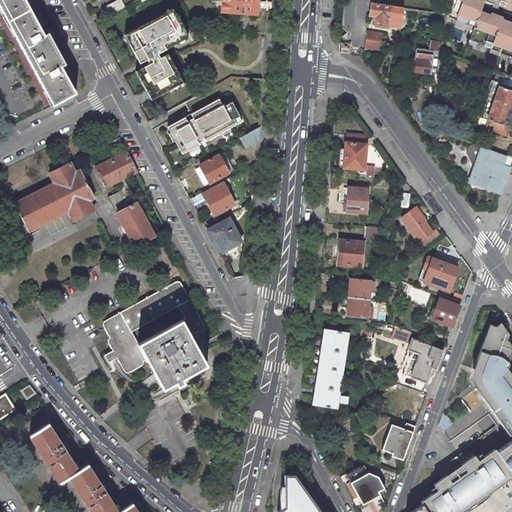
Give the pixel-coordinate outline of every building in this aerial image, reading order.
[(0,0),(0,8),(3,7),(10,20),(30,9),(24,0),(0,0)] [(118,0),(105,7),(109,15),(125,6),(121,0),(118,0)] [(257,0),(222,0),(221,12),(257,15),(257,0)] [(481,13),(484,2),(485,1),(482,0),(452,0),(450,5),(449,18),(475,27),(481,13)] [(391,11),(391,7),(371,4),(369,15),(377,16),(376,26),(387,27),(388,18),(390,18),(391,11)] [(44,35),(30,9),(10,20),(18,33),(15,35),(45,92),(48,90),(56,104),(75,93),(61,66),(65,64),(48,33),(44,35)] [(186,34),(173,9),(159,16),(161,20),(155,23),(153,20),(128,33),(133,42),(129,44),(142,68),(139,69),(143,76),(139,78),(151,100),(180,84),(169,65),(173,63),(168,54),(160,58),(158,54),(176,44),(174,40),(186,34)] [(493,22),(489,20),(490,17),(481,13),(475,27),(469,44),(476,47),(478,43),(485,45),(484,47),(491,50),(490,53),(499,56),(511,24),(503,21),(504,19),(495,16),(493,22)] [(511,24),(499,56),(508,59),(509,56),(511,57),(509,63),(511,64),(511,24)] [(379,49),(381,34),(367,32),(366,41),(365,47),(379,49)] [(129,44),(133,42),(128,33),(126,34),(125,35),(129,44)] [(186,34),(174,40),(176,44),(188,37),(186,34)] [(410,70),(437,75),(441,51),(436,51),(417,48),(415,61),(412,60),(410,70)] [(173,63),(169,65),(180,84),(183,83),(173,63)] [(491,108),(484,128),(507,135),(510,127),(504,125),(511,102),(511,85),(507,84),(505,88),(494,84),(489,98),(490,98),(487,106),(491,108)] [(175,141),(182,155),(190,151),(189,150),(200,144),(198,141),(204,138),(206,142),(221,134),(221,133),(229,128),(230,129),(237,125),(234,120),(240,117),(232,102),(223,107),(219,99),(191,115),(194,119),(188,122),(185,118),(168,127),(171,133),(169,134),(173,142),(175,141)] [(245,147),(258,140),(259,127),(249,132),(240,137),(245,147)] [(439,141),(448,134),(430,128),(430,129),(439,141)] [(368,136),(344,134),(343,142),(346,142),(367,144),(368,136)] [(127,151),(120,137),(115,140),(122,154),(127,151)] [(367,144),(346,142),(344,168),(364,169),(367,144)] [(201,147),(200,144),(189,150),(190,151),(191,153),(201,147)] [(472,183),(500,193),(507,174),(509,168),(511,159),(511,156),(507,155),(506,155),(480,146),(475,144),(471,145),(468,146),(466,152),(472,164),(479,166),(476,175),(474,175),(472,183)] [(137,171),(127,151),(122,154),(96,167),(106,187),(120,180),(124,178),(137,171)] [(228,173),(218,155),(200,165),(200,167),(195,170),(204,184),(208,182),(209,183),(228,173)] [(94,198),(80,170),(76,172),(71,162),(50,173),(55,183),(15,203),(29,231),(69,211),(74,221),(95,210),(90,200),(94,198)] [(137,202),(124,178),(120,180),(125,189),(108,197),(117,213),(137,202)] [(224,183),(204,193),(215,215),(235,204),(224,183)] [(368,189),(349,188),(348,202),(345,202),(344,211),(366,212),(368,189)] [(238,201),(242,208),(253,202),(254,193),(238,201)] [(155,236),(137,202),(117,213),(135,246),(155,236)] [(242,208),(252,213),(253,202),(242,208)] [(432,232),(415,208),(403,216),(414,231),(411,233),(418,242),(432,232)] [(229,219),(207,230),(212,241),(216,239),(223,252),(241,241),(229,219)] [(381,228),(365,226),(364,239),(380,240),(381,237),(381,228)] [(364,242),(340,240),(338,265),(362,267),(364,242)] [(418,280),(424,282),(433,259),(427,256),(418,280)] [(458,268),(433,259),(424,282),(449,291),(458,268)] [(371,281),(350,279),(349,297),(369,299),(370,291),(371,281)] [(178,281),(176,281),(105,320),(104,322),(103,323),(103,324),(103,325),(104,326),(110,337),(109,339),(108,340),(108,341),(109,343),(113,350),(108,353),(112,361),(117,358),(118,360),(121,366),(122,368),(124,370),(126,372),(127,372),(128,373),(131,372),(141,366),(143,364),(143,363),(144,363),(143,361),(146,359),(138,345),(182,320),(190,335),(199,330),(202,332),(203,332),(204,332),(204,331),(205,330),(205,326),(182,283),(180,281),(179,281),(178,281)] [(369,299),(349,297),(347,315),(367,318),(368,308),(369,299)] [(460,306),(439,298),(432,319),(452,326),(460,306)] [(190,335),(182,320),(138,345),(146,359),(163,390),(176,382),(178,386),(184,382),(182,379),(199,370),(207,365),(190,335)] [(472,369),(471,374),(471,377),(472,381),(483,397),(481,398),(491,412),(511,397),(511,376),(506,368),(508,361),(507,359),(506,359),(510,346),(506,340),(504,339),(505,333),(497,322),(491,326),(487,324),(470,368),(472,369)] [(350,332),(326,329),(314,405),(338,409),(350,332)] [(443,350),(413,339),(400,373),(426,382),(429,374),(434,375),(443,350)] [(33,388),(24,396),(31,406),(41,399),(33,388)] [(0,419),(16,409),(6,393),(0,396),(0,419)] [(511,441),(497,452),(507,467),(504,469),(507,473),(510,477),(511,476),(511,397),(491,412),(510,439),(511,436),(511,441)] [(364,408),(351,414),(355,427),(368,420),(364,408)] [(79,470),(49,423),(30,435),(61,483),(70,477),(80,471),(79,470)] [(415,426),(407,423),(405,429),(413,432),(415,426)] [(380,424),(373,442),(380,445),(386,426),(380,424)] [(405,429),(391,424),(382,449),(392,453),(392,456),(403,460),(413,432),(405,429)] [(483,490),(507,473),(504,469),(507,467),(497,452),(494,448),(477,460),(474,455),(466,460),(464,462),(468,468),(470,466),(473,470),(470,472),(483,490)] [(450,487),(462,505),(465,503),(473,498),(474,497),(481,492),(483,490),(470,472),(473,470),(470,466),(468,468),(464,462),(461,464),(454,469),(453,470),(446,475),(443,477),(447,482),(444,484),(447,488),(450,487)] [(118,511),(119,511),(88,464),(79,470),(80,471),(70,477),(92,511),(118,511)] [(378,476),(369,473),(364,464),(346,473),(341,476),(356,504),(364,500),(361,495),(376,487),(379,491),(385,488),(378,476)] [(320,511),(296,476),(287,475),(288,506),(281,511),(320,511)] [(422,504),(410,511),(452,511),(462,505),(450,487),(447,488),(444,484),(447,482),(443,477),(433,484),(437,489),(420,501),(422,504)] [(138,511),(133,503),(119,511),(118,511),(138,511)]
